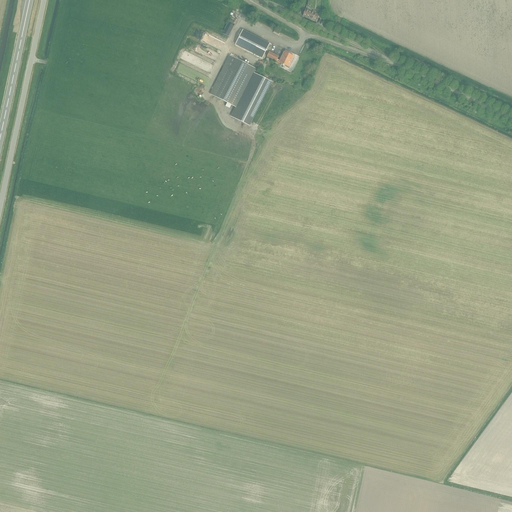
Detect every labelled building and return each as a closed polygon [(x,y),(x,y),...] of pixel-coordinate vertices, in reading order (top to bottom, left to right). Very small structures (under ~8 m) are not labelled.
[(305,10),(303,16),(316,21),(318,15),(315,14),(316,12),(313,11),(312,12),(305,10)] [(229,37),(234,26),(228,23),(223,34),(229,37)] [(243,30),(236,45),(262,58),(270,44),(243,30)] [(267,58),(270,59),(276,62),(279,56),(270,52),(267,58)] [(289,67),(294,56),(285,52),(279,62),(289,67)] [(271,82),(253,73),(256,69),(230,56),(210,94),(236,107),(231,117),(249,126),(271,82)]
